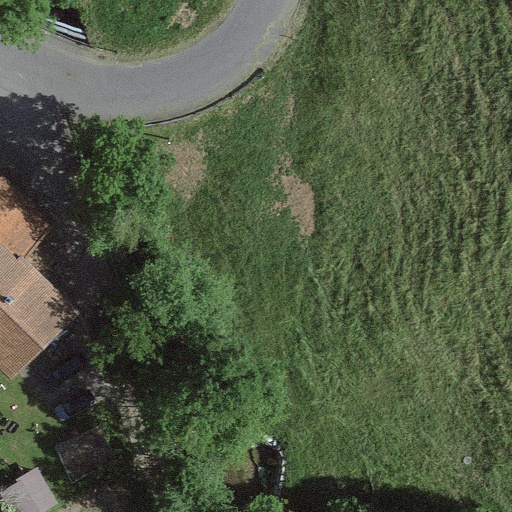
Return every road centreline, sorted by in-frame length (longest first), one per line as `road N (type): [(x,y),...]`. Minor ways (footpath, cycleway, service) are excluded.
road 1 (track): [(45,75),(59,164),(168,511)]
road 2 (unclassified): [(0,54),(90,87),(151,90),(232,53),(270,0)]
